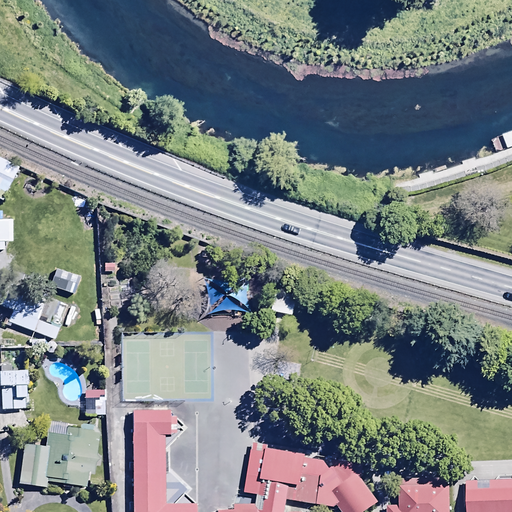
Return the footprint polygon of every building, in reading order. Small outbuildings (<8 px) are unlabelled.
[(0,202),(2,203),(18,170),(0,161),(0,202)] [(11,314),(7,325),(53,343),(58,331),(36,323),(40,313),(6,300),(2,311),(11,314)] [(55,325),(70,330),(77,312),(62,306),(55,325)] [(4,335),(0,348),(0,349),(23,356),(27,341),(4,335)] [(274,364),(272,383),(287,385),(289,366),(274,364)] [(0,368),(0,390),(1,391),(2,413),(27,412),(26,390),(28,390),(28,374),(10,375),(10,368),(0,368)] [(104,403),(93,403),(93,411),(83,411),(83,417),(104,417),(104,403)] [(166,409),(132,410),(133,511),(196,511),(196,504),(168,504),(166,409)] [(95,428),(50,422),(46,450),(24,447),(18,488),(46,492),(47,485),(87,491),(89,477),(94,477),(100,433),(95,432),(95,428)] [(362,469),(255,450),(248,493),(335,508),(338,511),(370,511),(381,505),(361,481),(362,469)] [(450,511),(451,482),(400,483),(401,507),(388,507),(388,511),(450,511)] [(511,511),(511,487),(467,488),(467,511),(511,511)]
